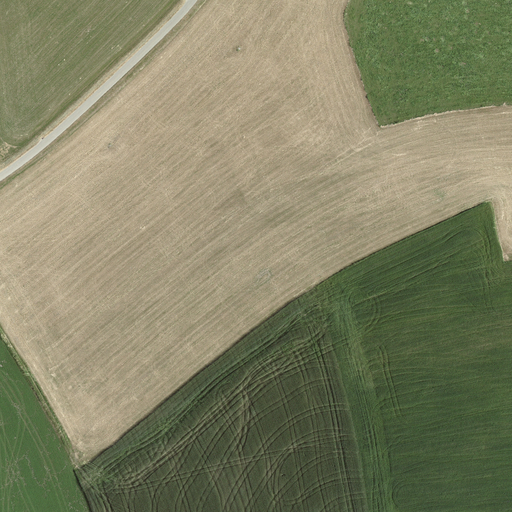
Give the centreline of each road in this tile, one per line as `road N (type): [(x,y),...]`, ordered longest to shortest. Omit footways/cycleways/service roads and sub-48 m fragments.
road 1 (unclassified): [(0,176),(193,0)]
road 2 (track): [(0,332),(73,464)]
